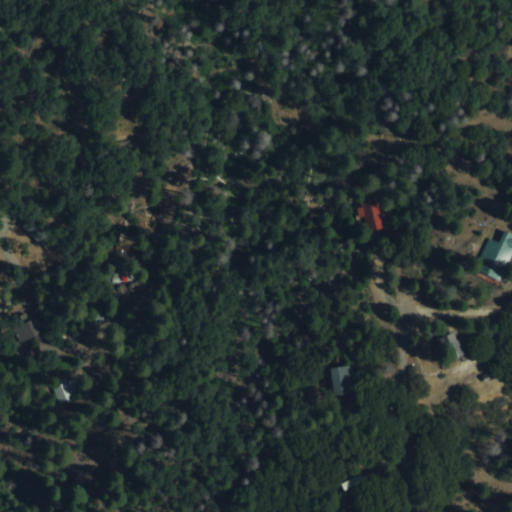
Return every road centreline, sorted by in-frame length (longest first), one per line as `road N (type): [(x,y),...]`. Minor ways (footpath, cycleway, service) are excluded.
road 1 (residential): [(394,215),(412,511)]
road 2 (residential): [(0,427),(166,385)]
